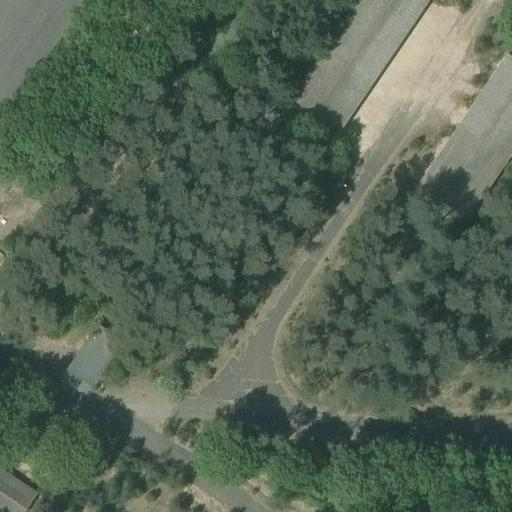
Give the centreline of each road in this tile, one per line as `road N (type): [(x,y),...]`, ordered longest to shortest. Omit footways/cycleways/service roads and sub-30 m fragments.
road 1 (unknown): [(212,414),(261,327),(485,0)]
road 2 (unknown): [(511,443),(212,414)]
road 3 (unknown): [(100,408),(246,511)]
